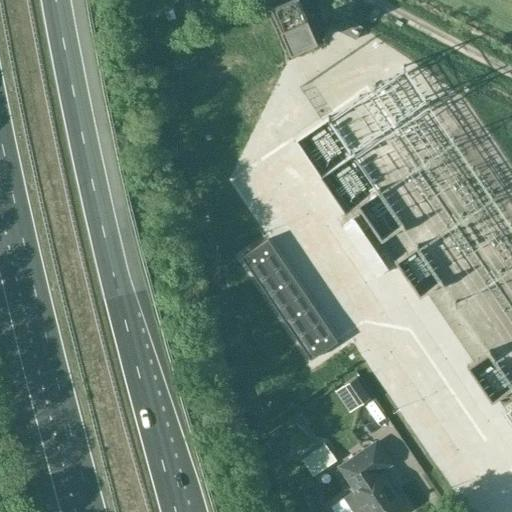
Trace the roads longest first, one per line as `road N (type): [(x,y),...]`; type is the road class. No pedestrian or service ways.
road 1 (motorway): [(173,511),(101,230),(54,0)]
road 2 (motorway): [(0,137),(90,511)]
road 3 (unclassified): [(511,75),(362,0)]
